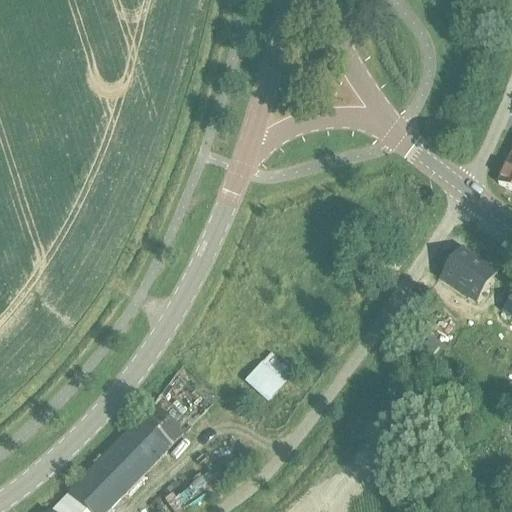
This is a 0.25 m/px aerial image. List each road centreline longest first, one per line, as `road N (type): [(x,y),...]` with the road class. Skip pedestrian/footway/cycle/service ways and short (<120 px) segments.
road 1 (tertiary): [(0,501),(124,390),(193,282),(253,134)]
road 2 (unclassified): [(219,511),(281,458),(467,192)]
road 3 (tertiary): [(253,134),(288,0)]
road 4 (tertiary): [(382,117),(322,0)]
road 5 (tertiary): [(253,134),(382,117)]
